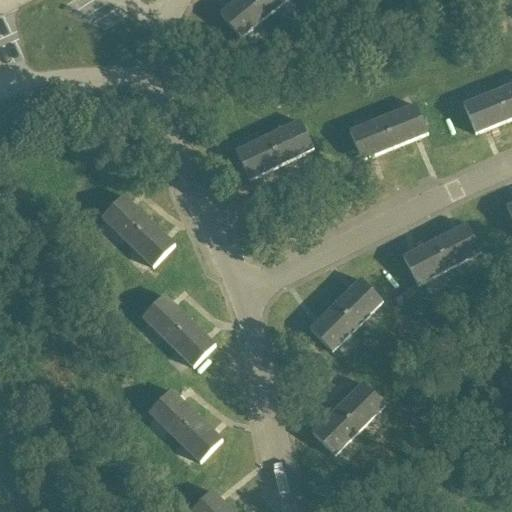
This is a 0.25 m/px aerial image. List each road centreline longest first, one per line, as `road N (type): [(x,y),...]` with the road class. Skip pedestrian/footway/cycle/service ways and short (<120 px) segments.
road 1 (residential): [(240,297),(158,103),(159,60),(179,0)]
road 2 (residential): [(240,297),(511,164)]
road 3 (residential): [(291,511),(240,297)]
